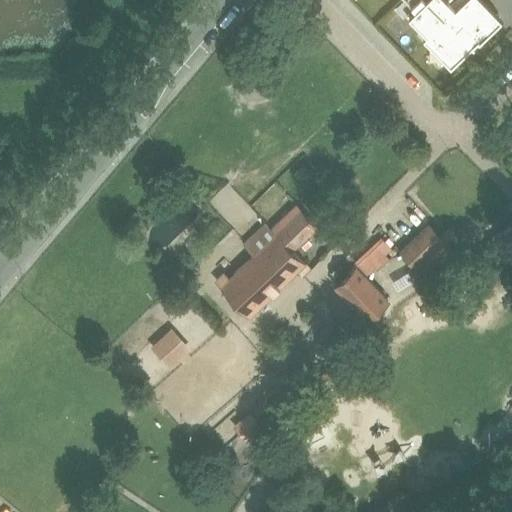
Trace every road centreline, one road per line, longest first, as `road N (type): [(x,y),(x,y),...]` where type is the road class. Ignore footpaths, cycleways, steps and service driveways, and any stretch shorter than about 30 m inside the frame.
road 1 (unclassified): [(229,0),(13,255)]
road 2 (residential): [(313,0),(426,115),(452,129)]
